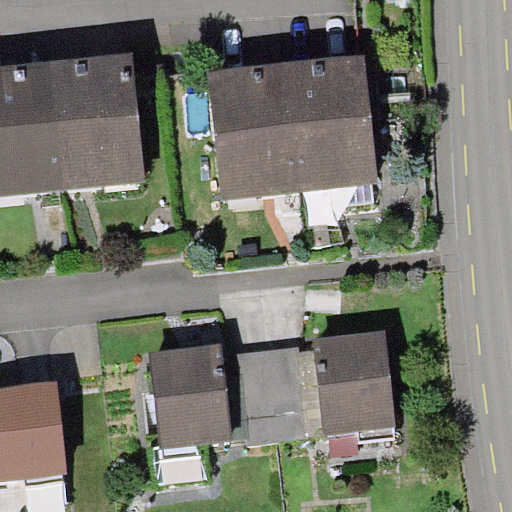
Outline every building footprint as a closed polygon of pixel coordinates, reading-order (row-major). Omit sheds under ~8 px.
[(129,61),(0,74),(0,205),(142,190),(129,61)] [(352,74),(206,91),(219,202),(365,186),(352,74)] [(304,352),(305,360),(314,436),(384,428),(374,344),(304,352)] [(210,358),(150,364),(160,454),(220,447),(213,386),(210,358)] [(231,368),(233,384),(240,445),(314,436),(305,360),(231,368)] [(233,384),(213,386),(220,447),(240,445),(233,384)] [(0,486),(67,479),(57,389),(0,395),(0,486)]
